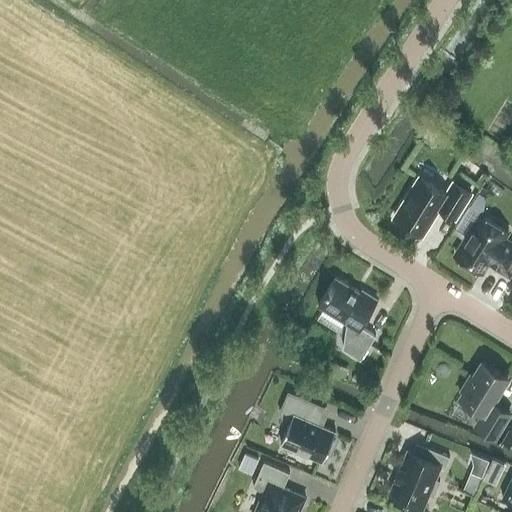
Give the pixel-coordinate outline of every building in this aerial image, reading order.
[(420,176),(395,217),(423,235),(440,208),(456,218),(472,193),(455,182),(447,194),(420,176)] [(482,214),(456,255),(483,272),(489,262),(510,275),(511,270),(511,243),(504,238),(509,232),(482,214)] [(361,292),(336,277),(319,305),(348,323),(347,325),(344,348),(362,359),(376,335),(361,326),(378,299),(363,289),(361,292)] [(508,377),(483,362),(475,375),(472,374),(463,389),(465,390),(461,397),(485,412),(476,425),(495,437),(510,412),(493,402),(508,377)] [(338,363),(334,373),(346,377),(350,367),(338,363)] [(296,453),(298,450),(323,461),(326,454),(329,455),(335,440),(333,439),(336,432),(311,421),(318,405),(289,392),(281,410),(293,415),(281,443),(285,444),(284,447),(296,453)] [(511,429),(510,428),(502,440),(511,446),(511,429)] [(398,478),(391,494),(422,508),(429,493),(434,495),(441,481),(435,478),(441,465),(446,467),(451,457),(425,446),(421,456),(409,451),(402,467),(400,466),(396,477),(398,478)] [(493,458),(484,477),(496,483),(506,464),(493,458)] [(299,511),(306,497),(284,487),(290,472),(264,461),(253,486),(264,491),(255,511),(299,511)] [(471,472),(464,489),(475,493),(482,476),(471,472)] [(511,511),(511,477),(502,497),(511,502),(511,511)]
